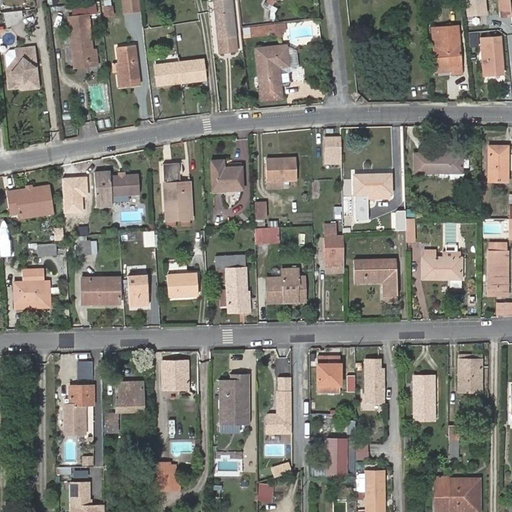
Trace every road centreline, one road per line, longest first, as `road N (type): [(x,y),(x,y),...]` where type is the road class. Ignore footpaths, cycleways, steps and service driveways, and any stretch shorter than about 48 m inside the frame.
road 1 (residential): [(511,325),(0,344)]
road 2 (residential): [(345,116),(230,122),(0,164)]
road 3 (unknown): [(209,334),(207,477),(168,511)]
road 4 (unknown): [(304,331),(309,511)]
road 5 (unknown): [(5,343),(5,511)]
road 6 (residential): [(511,110),(345,116)]
road 7 (unknown): [(262,333),(258,466)]
road 8 (unknown): [(63,153),(47,32)]
